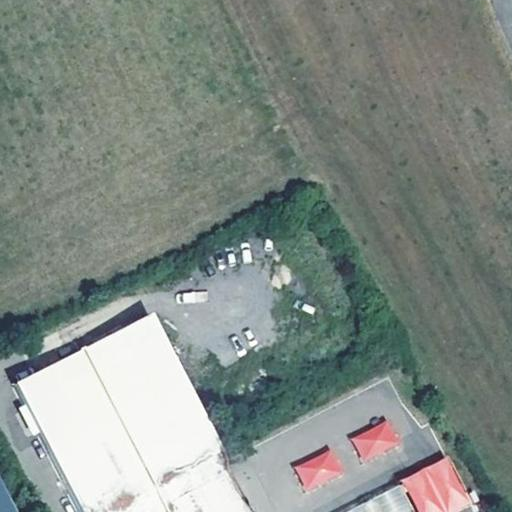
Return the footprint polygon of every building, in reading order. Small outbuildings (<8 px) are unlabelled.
[(309,233),(166,311),(211,393),(247,374),(282,354),(318,335),(354,315),(309,233)] [(151,318),(0,392),(0,428),(41,511),(133,511),(225,467),(151,318)] [(402,441),(389,417),(352,437),(364,461),(402,441)] [(295,466),(307,490),(345,471),(332,446),(295,466)] [(446,462),(396,488),(408,511),(462,511),(470,509),(446,462)] [(13,511),(0,485),(0,511),(13,511)] [(408,511),(396,488),(373,500),(378,511),(408,511)] [(378,511),(373,500),(357,507),(360,511),(378,511)]
